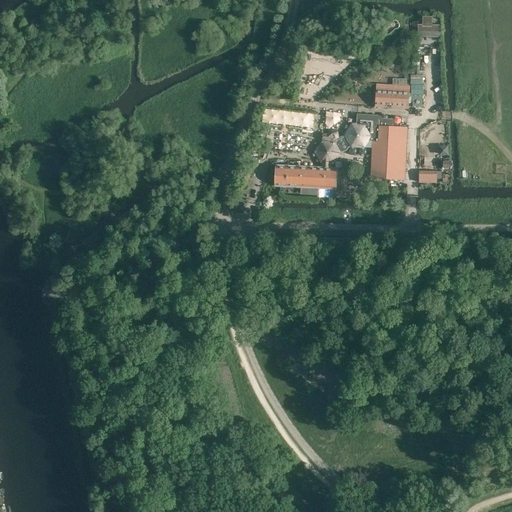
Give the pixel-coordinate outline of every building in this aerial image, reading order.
[(441,36),(442,24),(434,24),(434,16),(424,15),(424,24),(420,23),(419,35),(441,36)] [(408,106),(409,90),(377,88),(376,105),(408,106)] [(270,110),(269,118),(309,120),(309,112),(270,110)] [(336,189),(337,169),(331,168),(332,163),(333,163),(340,153),(346,151),(347,149),(350,146),(351,147),(364,147),(372,147),(370,178),(404,180),(407,127),(392,127),(392,122),(380,121),(380,116),(358,115),(357,124),(352,124),(345,135),(345,136),(334,139),(333,140),(332,142),(322,142),(316,152),(321,163),(321,168),(277,165),(276,186),(302,187),(302,191),(309,192),(309,188),(336,189)] [(437,183),(437,172),(428,172),(427,174),(419,174),(419,182),(437,183)]
